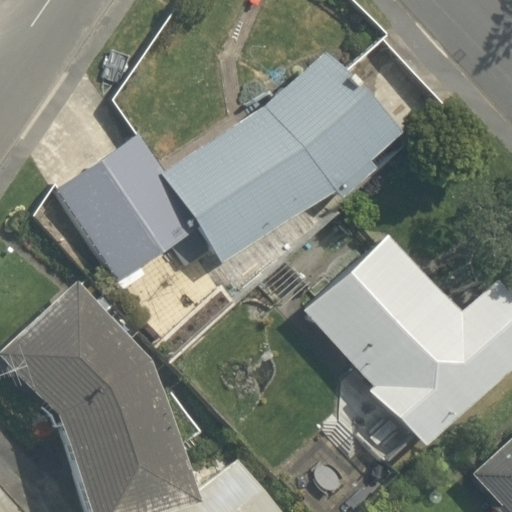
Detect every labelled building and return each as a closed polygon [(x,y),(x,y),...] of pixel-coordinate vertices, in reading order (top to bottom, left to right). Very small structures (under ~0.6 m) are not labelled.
[(247,102),(149,169),(183,225),(206,259),(313,187),(320,195),(353,165),(345,156),(376,125),(303,52),(247,102)] [(127,133),(44,188),(105,281),(183,225),(149,169),(127,133)] [(402,442),(511,338),(511,318),(473,275),(439,306),(370,231),(289,308),(356,383),(352,388),(402,442)] [(8,351),(54,404),(85,511),(276,511),(81,287),(8,351)] [(496,511),(511,511),(511,423),(459,473),(496,511)]
